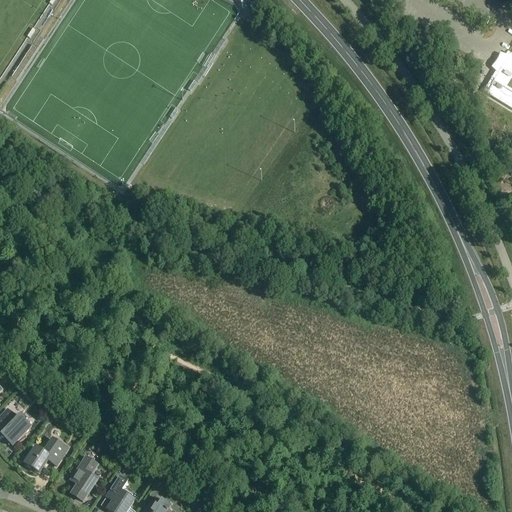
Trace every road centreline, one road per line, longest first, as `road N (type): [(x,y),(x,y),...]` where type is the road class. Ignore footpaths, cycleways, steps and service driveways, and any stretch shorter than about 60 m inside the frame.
road 1 (unclassified): [(344,0),(458,159),(511,282)]
road 2 (secondary): [(298,0),(373,88),(461,241)]
road 3 (secondary): [(510,399),(497,311),(461,241)]
road 4 (secondary): [(461,241),(510,399)]
